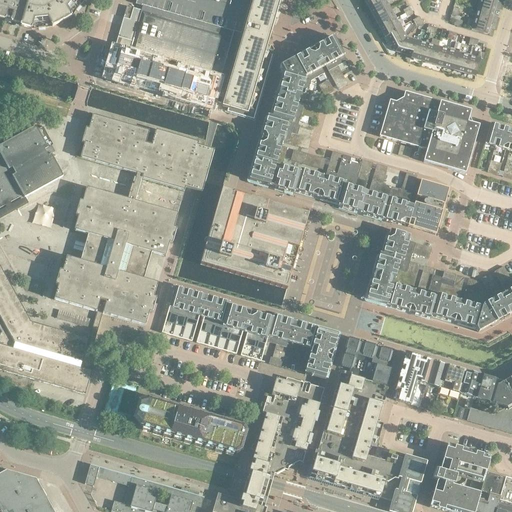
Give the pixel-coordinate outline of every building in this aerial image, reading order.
[(0,0),(0,18),(5,20),(5,22),(10,23),(10,21),(11,21),(21,24),(28,0),(0,0)] [(28,0),(21,24),(20,27),(32,30),(39,29),(39,31),(44,30),(44,28),(52,27),(52,28),(56,25),(58,24),(62,22),(49,0),(42,0),(39,2),(31,0),(28,0)] [(49,0),(62,22),(72,17),(76,10),(78,12),(80,10),(81,8),(80,6),(85,0),(84,0),(49,0)] [(141,11),(237,40),(224,83),(219,103),(230,106),(230,109),(235,110),(234,113),(262,119),(276,55),(282,57),(282,56),(278,55),(278,54),(278,53),(277,52),(277,51),(276,50),(275,50),(274,49),(272,48),(273,45),(276,35),(285,0),(127,0),(131,1),(131,0),(136,0),(135,5),(142,7),(141,11)] [(391,9),(385,0),(384,0),(371,8),(374,14),(375,13),(377,17),(391,9)] [(497,3),(488,0),(480,0),(478,8),(493,13),(494,9),(495,9),(497,3)] [(237,40),(141,11),(127,7),(109,67),(106,77),(115,80),(116,80),(147,89),(148,88),(153,89),(162,92),(163,89),(172,92),(171,96),(191,102),(191,103),(195,104),(195,103),(210,108),(219,103),(224,83),(237,40)] [(493,13),(478,8),(475,19),(491,24),(493,17),(492,17),(493,13)] [(396,19),(391,9),(377,17),(379,21),(378,21),(381,27),(396,19)] [(402,29),(396,19),(381,27),(384,33),(385,33),(387,37),(402,29)] [(491,24),(475,19),(472,30),(487,34),(488,30),(489,30),(491,24)] [(424,21),(421,20),(416,26),(422,28),(424,21)] [(407,38),(402,29),(387,37),(390,41),(389,42),(393,49),(396,51),(407,38)] [(280,99),(273,123),(292,128),(293,125),(297,126),(300,116),(313,119),(317,120),(320,110),(297,103),(297,101),(299,101),(299,99),(317,104),(320,94),(308,90),(311,82),(324,74),(321,68),(323,67),(323,68),(325,67),(338,90),(348,85),(338,67),(339,66),(346,78),(351,75),(345,63),(347,61),(334,38),(333,38),(334,41),(286,67),(288,71),(280,99)] [(416,40),(407,38),(396,51),(397,52),(398,53),(407,55),(407,54),(411,56),(416,40)] [(427,43),(416,40),(411,56),(416,57),(416,58),(422,60),(427,43)] [(438,47),(427,43),(422,60),(429,62),(429,61),(433,62),(438,47)] [(448,50),(438,47),(433,62),(437,63),(437,64),(443,66),(448,50)] [(459,53),(448,50),(443,66),(450,68),(450,67),(454,68),(459,53)] [(470,56),(459,53),(454,68),(458,69),(458,70),(465,72),(470,56)] [(477,58),(470,56),(465,72),(476,75),(476,74),(480,59),(481,59),(477,58)] [(319,86),(322,92),(325,97),(334,92),(328,81),(319,86)] [(418,157),(419,157),(420,156),(425,158),(424,162),(466,174),(480,125),(474,124),(470,116),(472,110),(406,92),(404,98),(397,102),(391,100),(380,136),(419,148),(418,152),(417,153),(416,153),(416,154),(416,155),(416,156),(417,157),(418,157)] [(158,134),(93,115),(81,158),(140,175),(141,171),(147,173),(145,179),(187,192),(188,192),(189,189),(196,191),(205,194),(217,151),(207,148),(201,146),(201,143),(159,131),(158,134)] [(267,121),(266,124),(268,128),(265,137),(264,142),(261,150),(259,157),(262,158),(279,163),(280,160),(283,161),(286,149),(279,147),(280,145),(281,145),(282,143),(308,150),(311,140),(307,139),(294,135),(297,126),(293,125),(292,128),(273,123),(267,121)] [(500,127),(491,124),(485,144),(489,146),(490,144),(494,146),(500,127)] [(24,198),(64,177),(66,176),(64,173),(62,174),(51,155),(55,153),(51,146),(48,148),(37,129),(36,127),(35,127),(0,145),(0,208),(23,196),(24,198)] [(511,130),(500,127),(494,146),(495,146),(493,153),(496,146),(501,147),(501,149),(505,150),(506,148),(510,150),(509,152),(511,152),(511,130)] [(400,146),(398,156),(409,159),(411,149),(400,146)] [(322,170),(326,160),(307,154),(293,151),(290,161),(302,165),(303,162),(307,163),(306,166),(322,170)] [(337,153),(333,152),(330,161),(325,179),(322,179),(323,177),(300,171),(299,174),(300,174),(296,188),(316,194),(320,195),(328,198),(329,200),(339,203),(339,204),(338,206),(338,207),(339,207),(339,206),(343,207),(345,206),(359,210),(363,211),(383,217),(385,219),(396,222),(400,223),(402,222),(403,223),(408,224),(409,221),(412,208),(410,207),(410,206),(408,205),(411,194),(409,193),(411,186),(413,187),(416,179),(417,176),(406,173),(405,177),(401,191),(382,185),(386,172),(387,168),(377,165),(368,195),(366,195),(366,193),(365,193),(364,193),(372,164),(362,161),(361,164),(361,166),(341,160),(342,159),(343,155),(337,153)] [(262,158),(259,157),(258,162),(255,163),(252,175),(250,181),(256,182),(261,184),(264,185),(266,185),(266,186),(269,187),(270,184),(275,185),(289,189),(290,192),(293,193),(293,194),(294,194),(295,193),(295,191),(296,188),(300,174),(299,174),(280,168),(278,168),(279,163),(262,158)] [(491,161),(488,172),(487,173),(498,176),(501,164),(491,161)] [(511,167),(505,165),(502,177),(511,180),(511,167)] [(449,189),(421,181),(417,195),(416,195),(412,208),(409,221),(408,224),(407,227),(416,229),(418,231),(419,232),(421,231),(428,233),(430,235),(431,235),(433,234),(435,235),(449,189)] [(54,300),(68,304),(97,313),(89,339),(31,322),(0,266),(0,330),(1,333),(0,333),(0,370),(85,395),(92,371),(89,370),(91,366),(94,367),(97,354),(91,352),(103,314),(145,327),(149,313),(152,314),(156,298),(154,298),(158,284),(144,280),(151,253),(165,257),(169,244),(172,244),(172,243),(176,229),(173,228),(178,215),(135,203),(135,201),(130,199),(129,201),(86,188),(82,202),(80,202),(75,217),(78,217),(74,231),(88,235),(80,262),(66,258),(62,272),(60,271),(55,286),(58,286),(54,300)] [(312,215),(228,190),(227,193),(226,193),(226,194),(224,202),(223,203),(224,203),(221,213),(220,213),(220,214),(221,215),(219,222),(218,222),(218,223),(215,233),(214,234),(214,235),(215,235),(213,240),(212,242),(212,243),(211,245),(209,244),(203,265),(290,290),(312,215)] [(390,231),(389,232),(383,256),(382,255),(380,255),(372,280),(367,300),(378,303),(386,305),(387,301),(392,285),(392,283),(393,283),(394,281),(399,282),(400,279),(404,280),(403,284),(414,287),(420,265),(409,262),(411,257),(412,254),(415,255),(428,259),(431,249),(422,246),(421,248),(418,248),(419,245),(415,244),(409,242),(407,242),(408,240),(409,240),(410,237),(390,231)] [(415,292),(413,291),(392,285),(387,301),(386,305),(387,306),(407,311),(427,317),(428,314),(433,297),(427,295),(433,276),(434,270),(426,267),(424,266),(416,294),(414,293),(415,292)] [(511,282),(504,267),(494,272),(506,294),(505,295),(504,294),(502,295),(490,275),(481,280),(487,290),(479,294),(476,294),(479,282),(477,282),(469,279),(462,304),(460,303),(460,302),(458,301),(464,278),(444,272),(442,279),(433,276),(427,295),(433,297),(428,314),(452,321),(477,329),(479,332),(511,314),(511,282)] [(229,303),(175,288),(165,323),(184,329),(181,339),(192,342),(196,326),(198,323),(200,316),(202,316),(202,317),(204,318),(202,324),(222,329),(229,303)] [(229,303),(222,329),(219,338),(229,341),(227,349),(226,352),(236,355),(243,331),(246,332),(245,333),(247,334),(240,356),(251,359),(252,356),(254,348),(264,351),(267,342),(274,316),(273,316),(272,319),(229,306),(230,304),(229,303)] [(274,316),(267,342),(276,345),(272,358),(283,361),(288,341),(290,342),(290,343),(292,344),(312,349),(314,341),(316,333),(317,330),(318,330),(318,329),(274,316)] [(291,348),(285,369),(295,372),(295,371),(298,361),(307,364),(305,374),(310,376),(325,380),(325,379),(338,335),(326,331),(323,330),(323,331),(321,331),(321,330),(318,329),(318,330),(317,330),(316,333),(314,341),(312,349),(313,350),(312,352),(311,351),(310,353),(291,348)] [(199,332),(196,344),(206,347),(210,335),(199,332)] [(342,353),(338,367),(340,368),(350,371),(349,373),(340,370),(339,373),(340,374),(380,385),(381,382),(387,384),(391,370),(388,369),(389,366),(391,365),(394,356),(393,353),(393,351),(379,346),(378,349),(374,347),(372,344),(365,342),(362,344),(359,343),(357,340),(349,338),(346,340),(343,349),(345,352),(345,354),(342,353)] [(433,362),(408,355),(407,360),(404,359),(395,392),(398,393),(395,401),(419,408),(433,362)] [(270,358),(270,361),(269,365),(281,368),(283,361),(272,358),(270,358)] [(436,363),(433,362),(419,408),(436,413),(437,413),(433,411),(437,396),(437,395),(439,389),(446,366),(440,364),(439,363),(438,363),(437,362),(436,363)] [(466,372),(446,366),(439,389),(437,395),(457,401),(466,372)] [(466,372),(457,401),(453,417),(442,414),(442,415),(466,422),(470,409),(473,399),(479,375),(475,374),(473,372),(471,373),(466,372)] [(389,511),(411,511),(414,504),(420,483),(426,462),(404,456),(402,464),(395,462),(397,457),(395,457),(396,454),(396,453),(390,452),(389,452),(386,462),(379,460),(367,456),(370,446),(377,448),(380,436),(384,423),(377,422),(380,411),(383,402),(385,401),(386,398),(385,397),(384,396),(387,387),(380,385),(340,374),(337,383),(335,390),(328,415),(334,417),(333,422),(327,420),(321,438),(328,440),(326,444),(325,450),(318,448),(317,452),(316,452),(313,461),(315,461),(314,462),(313,467),(311,472),(323,476),(321,481),(328,483),(342,487),(356,492),(369,495),(380,498),(392,502),(390,508),(390,509),(389,511)] [(511,397),(504,382),(479,375),(473,399),(506,408),(493,415),(470,409),(466,422),(511,434),(511,397)] [(286,378),(285,382),(276,379),(271,395),(265,394),(264,395),(262,401),(265,401),(265,404),(262,414),(263,414),(260,422),(258,422),(257,427),(258,428),(253,445),(252,445),(250,451),(254,452),(252,462),(250,467),(250,470),(247,477),(242,496),(241,501),(217,494),(212,511),(263,511),(265,505),(271,484),(273,477),(274,474),(275,474),(277,474),(284,470),(288,471),(289,468),(290,467),(298,462),(302,463),(308,445),(309,445),(312,435),(311,434),(314,422),(316,422),(319,412),(317,411),(321,400),(324,389),(310,385),(309,384),(305,382),(303,383),(286,378)] [(104,415),(116,418),(118,413),(117,413),(124,390),(137,393),(139,387),(114,380),(104,415)] [(138,401),(133,417),(132,419),(135,420),(135,422),(138,423),(138,425),(141,426),(140,427),(142,428),(142,429),(143,428),(150,430),(149,431),(150,431),(150,430),(152,431),(153,432),(153,431),(160,433),(160,434),(161,434),(161,433),(163,434),(162,434),(163,435),(163,434),(170,436),(170,437),(171,437),(171,436),(173,437),(174,438),(174,437),(181,439),(180,440),(181,440),(181,439),(183,440),(184,441),(184,440),(191,442),(191,443),(192,443),(192,442),(194,443),(194,444),(195,443),(202,445),(201,446),(202,446),(202,445),(204,446),(205,447),(205,446),(212,448),(212,449),(213,448),(215,449),(214,449),(215,450),(215,449),(222,451),(222,452),(223,452),(223,451),(225,452),(225,453),(226,452),(233,454),(232,455),(233,455),(233,454),(236,455),(242,451),(247,432),(244,426),(242,425),(233,423),(231,422),(223,420),(221,419),(212,417),(211,416),(202,414),(200,413),(192,411),(190,410),(181,408),(180,407),(171,405),(169,404),(161,402),(159,401),(150,399),(149,398),(148,400),(145,399),(145,401),(141,400),(141,402),(138,401)] [(130,416),(118,413),(116,418),(128,422),(130,416)] [(434,472),(428,494),(433,495),(429,508),(437,510),(443,511),(474,511),(486,472),(490,458),(447,445),(446,450),(443,449),(442,456),(440,462),(438,468),(440,469),(439,472),(436,471),(434,472)] [(91,466),(90,465),(85,485),(94,487),(96,477),(99,468),(91,466)] [(129,486),(131,477),(99,468),(96,477),(129,486)] [(54,511),(36,479),(6,470),(0,473),(0,511),(54,511)] [(486,472),(474,511),(495,511),(506,478),(486,472)] [(181,491),(131,477),(129,486),(124,505),(114,502),(110,511),(199,511),(204,498),(198,496),(199,493),(181,488),(181,491)] [(511,511),(511,479),(506,478),(495,511),(511,511)]
